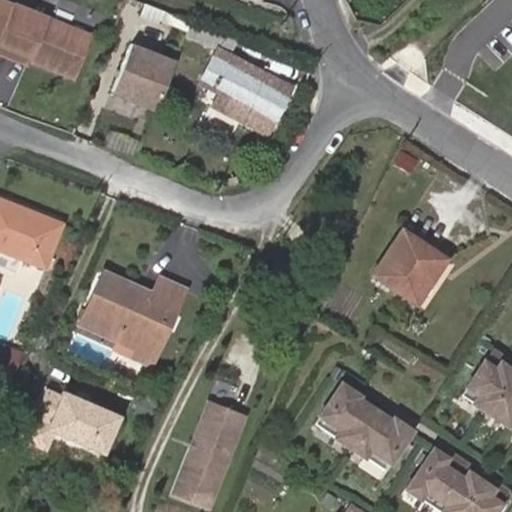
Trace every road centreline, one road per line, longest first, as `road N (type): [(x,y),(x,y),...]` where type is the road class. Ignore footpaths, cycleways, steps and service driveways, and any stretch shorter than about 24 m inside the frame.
road 1 (residential): [(0,123),(249,212),(265,208),(361,81)]
road 2 (track): [(265,208),(274,227),(179,416),(143,511)]
road 3 (track): [(124,173),(26,398)]
road 4 (residential): [(361,81),(511,175)]
road 5 (track): [(184,0),(307,48),(335,41)]
